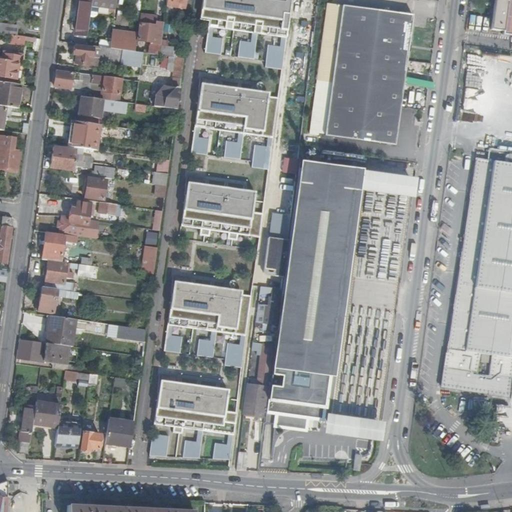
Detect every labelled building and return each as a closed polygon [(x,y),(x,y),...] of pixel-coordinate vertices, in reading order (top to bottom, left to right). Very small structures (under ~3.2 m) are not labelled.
[(76,31),(74,45),(76,45),(85,46),(91,7),(91,0),(80,0),(77,25),(72,24),(71,30),(76,31)] [(91,0),(91,7),(116,10),(117,0),(91,0)] [(167,0),(167,7),(185,10),(185,0),(167,0)] [(283,72),(291,0),(202,0),(200,23),(209,24),(205,55),(221,57),(223,41),(212,40),(213,30),(253,35),(251,45),(240,44),(238,60),(254,62),(257,36),(282,39),(281,49),(268,47),(265,69),(283,72)] [(511,0),(495,0),(492,31),(503,33),(503,36),(511,37),(511,0)] [(325,84),(318,136),(395,147),(412,17),(326,5),(316,82),(325,84)] [(161,41),(164,24),(157,23),(157,21),(142,18),(141,25),(138,42),(151,44),(151,47),(150,47),(149,55),(159,56),(161,41)] [(0,25),(0,34),(11,36),(16,37),(18,28),(0,25)] [(131,41),(135,41),(137,30),(119,28),(118,39),(131,41)] [(99,48),(110,49),(112,36),(101,34),(99,48)] [(35,43),(35,40),(26,39),(16,37),(11,36),(10,44),(24,47),(25,42),(35,43)] [(159,56),(173,58),(174,48),(168,48),(169,42),(161,41),(159,56)] [(85,46),(76,45),(74,56),(77,57),(75,65),(94,67),(95,61),(92,60),(92,59),(94,47),(85,46)] [(121,64),(123,51),(110,49),(99,48),(98,59),(98,61),(121,64)] [(5,63),(0,61),(0,78),(16,81),(20,58),(6,56),(5,63)] [(57,71),(54,87),(71,90),(72,81),(91,84),(92,76),(57,71)] [(105,78),(101,100),(118,103),(122,80),(105,78)] [(176,80),(167,78),(165,88),(175,90),(176,80)] [(0,107),(5,108),(18,110),(21,86),(0,83),(0,107)] [(268,178),(278,107),(215,99),(216,89),(203,87),(202,97),(199,96),(195,131),(191,162),(207,164),(209,148),(198,147),(199,137),(238,142),(237,152),(226,150),(224,166),(240,168),(243,143),(268,146),(266,156),(254,154),(251,176),(268,178)] [(477,109),(477,89),(463,90),(464,110),(477,109)] [(177,110),(180,90),(176,90),(166,100),(164,109),(177,110)] [(101,100),(81,97),(78,116),(101,119),(102,111),(127,114),(128,104),(118,103),(101,100)] [(134,112),(144,113),(145,106),(135,104),(134,112)] [(77,123),(100,126),(101,119),(78,116),(77,123)] [(73,122),(69,148),(96,151),(100,126),(77,123),(73,122)] [(142,134),(142,132),(121,129),(119,138),(139,140),(140,134),(142,134)] [(316,137),(304,135),(303,148),(315,150),(316,137)] [(16,140),(0,137),(0,169),(17,172),(20,153),(14,152),(16,140)] [(52,158),(77,162),(78,159),(74,159),(75,151),(54,149),(52,158)] [(453,390),(496,396),(509,399),(511,380),(511,153),(490,150),(488,150),(487,161),(475,159),(466,225),(442,389),(453,390)] [(77,164),(77,162),(52,158),(51,169),(73,172),(74,164),(77,164)] [(167,173),(169,161),(157,159),(155,171),(167,173)] [(95,178),(109,180),(110,170),(96,168),(95,178)] [(354,177),(298,169),(294,202),(293,208),(292,215),(282,291),(279,313),(280,313),(335,320),(354,177)] [(154,172),(151,197),(164,199),(167,174),(154,172)] [(107,182),(88,179),(85,199),(104,202),(107,182)] [(259,245),(262,222),(251,221),(254,204),(201,197),(203,187),(190,185),(188,195),(186,195),(181,235),(200,237),(199,244),(209,245),(210,239),(228,242),(227,248),(237,249),(238,242),(259,245)] [(89,205),(79,204),(78,203),(77,210),(73,210),(71,218),(62,217),(61,222),(60,228),(60,233),(86,237),(86,238),(96,240),(96,238),(98,238),(99,234),(97,233),(98,223),(88,222),(89,217),(92,217),(93,210),(90,210),(90,206),(91,205),(89,205)] [(119,218),(121,207),(100,204),(98,215),(119,218)] [(121,207),(119,218),(126,219),(128,207),(121,207)] [(163,212),(157,211),(154,231),(160,232),(163,212)] [(0,264),(6,265),(13,221),(12,219),(3,218),(1,231),(0,234),(0,264)] [(46,234),(43,261),(61,263),(65,237),(46,234)] [(158,249),(147,247),(143,275),(154,276),(158,249)] [(76,293),(77,285),(65,283),(67,264),(49,262),(45,288),(76,293)] [(78,277),(92,280),(94,268),(79,266),(78,277)] [(243,369),(252,304),(188,295),(189,285),(176,284),(175,293),(173,293),(164,359),(181,361),(183,345),(172,344),(173,334),(213,339),(212,349),(200,347),(198,363),(214,365),(218,340),(242,343),(241,353),(229,351),(227,367),(243,369)] [(45,288),(43,288),(39,313),(53,315),(56,297),(75,299),(76,293),(45,288)] [(323,421),(331,357),(324,357),(325,346),(332,347),(336,320),(335,320),(280,313),(271,386),(268,412),(283,414),(282,427),(276,426),(276,428),(292,430),(293,417),(307,419),(323,421)] [(50,317),(46,344),(47,344),(69,347),(72,348),(76,321),(50,317)] [(117,339),(145,343),(147,331),(119,327),(117,339)] [(69,347),(47,344),(46,352),(39,352),(40,345),(24,343),(21,360),(44,363),(44,359),(67,362),(69,347)] [(231,461),(237,414),(225,413),(228,395),(175,388),(177,378),(164,376),(162,386),(160,386),(155,426),(174,429),(173,435),(183,436),(184,430),(199,432),(197,444),(186,442),(184,459),(200,460),(204,433),(230,436),(228,446),(216,445),(214,461),(231,461)] [(122,388),(123,379),(114,379),(113,388),(122,388)] [(248,385),(247,395),(268,398),(270,388),(256,386),(248,385)] [(35,407),(32,426),(58,429),(58,425),(64,388),(58,388),(55,406),(36,403),(35,407)] [(17,405),(25,406),(35,407),(36,403),(37,394),(19,391),(17,405)] [(338,424),(370,426),(370,420),(364,420),(365,407),(370,408),(371,396),(355,394),(355,404),(340,403),(338,424)] [(268,398),(247,395),(244,415),(264,418),(265,408),(267,408),(268,398)] [(20,453),(28,455),(32,426),(35,407),(25,406),(20,440),(22,443),(20,453)] [(508,415),(508,407),(495,408),(496,415),(508,415)] [(283,414),(268,412),(266,424),(269,425),(276,426),(282,427),(283,414)] [(293,417),(292,430),(306,431),(307,419),(293,417)] [(58,429),(55,448),(78,449),(78,437),(80,421),(76,421),(75,428),(65,426),(66,419),(62,419),(61,426),(58,425),(58,429)] [(109,421),(106,444),(131,448),(134,424),(109,421)] [(101,436),(83,434),(81,451),(82,451),(82,453),(87,454),(89,452),(90,452),(90,449),(99,451),(101,436)] [(166,458),(167,436),(150,435),(149,457),(166,458)] [(238,452),(236,470),(245,471),(247,453),(238,452)] [(39,511),(39,480),(11,480),(10,511),(39,511)] [(7,511),(9,483),(0,484),(0,511),(7,511)] [(178,511),(175,511),(176,510),(171,506),(167,511),(136,510),(135,508),(131,505),(128,510),(96,508),(96,507),(91,503),(88,508),(69,507),(68,511),(178,511)]
